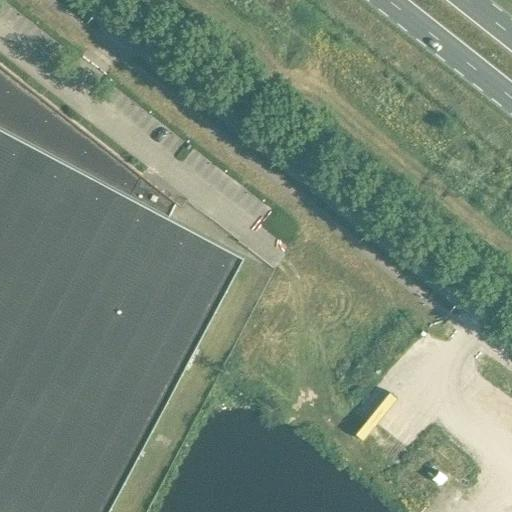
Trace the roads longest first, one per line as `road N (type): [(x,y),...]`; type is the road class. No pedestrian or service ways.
road 1 (tertiary): [(511,336),(78,0)]
road 2 (primary): [(385,0),(511,100)]
